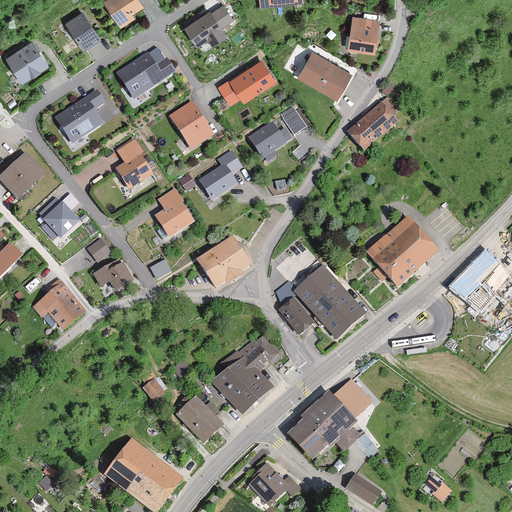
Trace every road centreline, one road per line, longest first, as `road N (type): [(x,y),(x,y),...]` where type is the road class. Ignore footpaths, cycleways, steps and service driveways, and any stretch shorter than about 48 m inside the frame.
road 1 (residential): [(161,297),(29,121),(37,108),(201,0)]
road 2 (residential): [(266,305),(265,251),(375,88),(400,36),(403,4)]
road 3 (secondary): [(318,376),(511,206)]
road 4 (track): [(381,344),(436,396),(511,430)]
road 5 (residential): [(93,315),(0,207)]
road 6 (residential): [(268,434),(304,474),(366,511)]
road 7 (residential): [(93,315),(3,402)]
